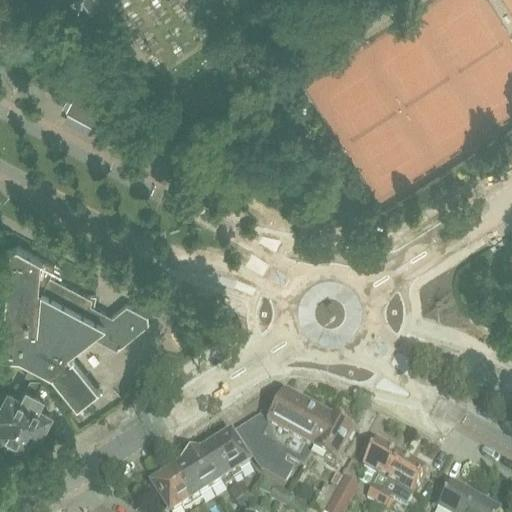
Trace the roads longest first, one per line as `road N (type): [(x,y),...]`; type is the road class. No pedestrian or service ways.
road 1 (tertiary): [(304,274),(0,113)]
road 2 (tertiary): [(0,167),(144,243),(206,260),(284,300)]
road 3 (tertiary): [(63,486),(290,339)]
road 4 (tertiary): [(351,352),(511,447)]
road 5 (tertiary): [(367,289),(511,192)]
road 6 (tertiary): [(495,376),(418,354),(370,329)]
